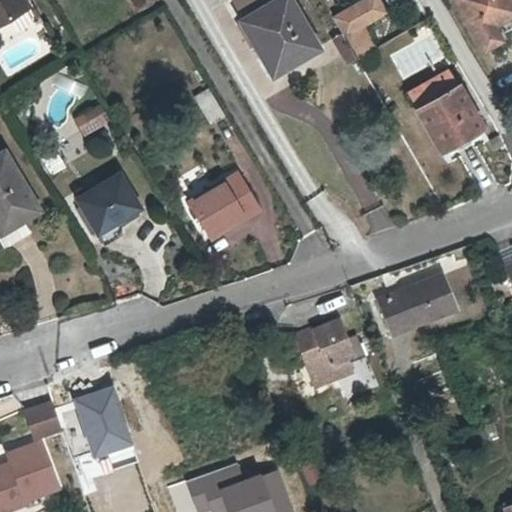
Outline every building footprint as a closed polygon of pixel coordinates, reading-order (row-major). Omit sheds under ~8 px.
[(0,0),(0,22),(27,7),(22,0),(0,0)] [(232,0),(244,20),(266,6),(277,0),(232,0)] [(290,0),(277,0),(266,6),(298,60),(319,49),(290,0)] [(386,13),(378,0),(368,0),(353,9),(336,20),(344,35),(359,59),(359,60),(377,49),(364,27),(386,13)] [(503,38),(494,24),(511,13),(511,3),(510,0),(457,0),(486,48),(503,38)] [(298,60),(266,6),(244,20),(242,21),(274,75),(286,67),(298,60)] [(359,59),(344,35),(336,40),(351,64),(359,59)] [(428,105),(419,110),(442,151),(484,127),(460,86),(451,70),(423,86),(428,96),(424,98),(428,105)] [(410,95),(419,110),(428,105),(424,98),(428,96),(423,86),(410,95)] [(209,87),(194,94),(207,121),(222,114),(209,87)] [(81,134),(106,123),(97,104),(72,115),(81,134)] [(46,212),(7,147),(0,151),(0,230),(3,237),(46,212)] [(262,209),(240,172),(199,197),(221,234),(262,209)] [(141,207),(120,173),(78,198),(99,233),(141,207)] [(214,238),(221,234),(199,197),(191,201),(214,238)] [(461,309),(445,270),(401,285),(379,294),(398,335),(461,309)] [(341,318),(314,328),(317,335),(337,327),(348,357),(355,354),(341,318)] [(354,372),(348,357),(337,327),(317,335),(299,343),(316,386),(354,372)] [(299,343),(317,335),(314,328),(296,335),(299,343)] [(114,386),(75,398),(94,459),(133,447),(114,386)] [(27,411),(36,437),(61,428),(52,402),(27,411)] [(0,467),(0,505),(9,502),(11,508),(27,503),(26,499),(59,488),(43,441),(9,453),(12,463),(0,467)] [(244,461),(187,481),(197,511),(204,511),(211,510),(211,511),(294,511),(279,468),(250,478),(244,461)] [(511,511),(511,505),(510,500),(506,490),(497,493),(501,504),(504,511),(511,511)] [(9,502),(0,505),(0,511),(11,508),(9,502)]
